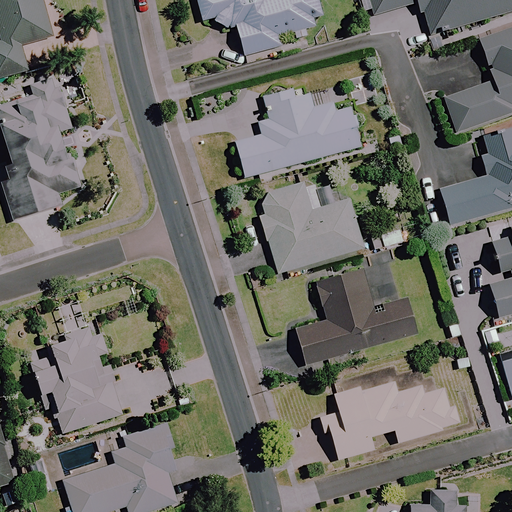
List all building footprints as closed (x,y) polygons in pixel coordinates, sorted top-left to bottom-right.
[(0,0),(0,78),(31,71),(24,44),(53,37),(43,0),(0,0)] [(281,49),(278,38),(292,34),(294,40),(307,36),(306,31),(314,29),(313,25),(311,19),(320,17),(314,0),(191,0),(198,23),(210,19),(211,21),(212,22),(213,24),(214,25),(215,26),(216,27),(218,28),(219,29),(221,30),(222,31),(224,31),(225,31),(227,32),(229,32),(230,32),(239,61),(281,49)] [(511,0),(365,0),(371,18),(411,6),(415,16),(419,15),(426,38),(449,31),(451,36),(469,31),(467,26),(511,12),(511,0)] [(510,108),(511,106),(511,27),(473,42),(488,83),(440,100),(452,134),(511,113),(510,108)] [(53,89),(51,79),(32,85),(35,95),(0,105),(0,119),(13,162),(4,165),(8,177),(0,179),(0,187),(11,223),(67,206),(63,193),(84,186),(74,155),(68,156),(59,127),(69,124),(58,87),(53,89)] [(313,108),(308,91),(266,103),(270,120),(254,124),(257,136),(229,143),(239,180),(362,147),(352,107),(331,113),(329,104),(313,108)] [(511,127),(494,133),(499,151),(476,158),(482,178),(434,192),(444,227),(511,207),(511,206),(510,201),(511,200),(511,127)] [(314,186),(300,190),(297,181),(264,192),(256,204),(262,215),(252,216),(251,232),(258,233),(271,277),(322,261),(366,248),(351,200),(322,209),(314,186)] [(492,240),(481,243),(493,285),(483,288),(492,319),(511,313),(511,228),(491,235),(492,240)] [(370,313),(358,270),(310,284),(322,323),(289,332),(299,367),(412,336),(403,304),(370,313)] [(36,396),(46,393),(59,436),(126,415),(98,325),(37,344),(41,357),(26,362),(36,396)] [(511,356),(494,363),(507,403),(511,401),(511,356)] [(330,463),(374,451),(370,437),(391,431),(395,444),(441,431),(440,427),(455,423),(450,408),(445,410),(438,388),(419,394),(416,385),(399,390),(396,382),(360,393),(357,385),(328,393),(334,414),(317,419),(330,463)] [(126,449),(108,454),(112,466),(104,469),(59,482),(67,511),(109,511),(123,508),(123,511),(148,511),(174,504),(164,470),(172,468),(159,425),(122,436),(126,449)] [(0,452),(0,447),(2,447),(0,440),(0,486),(9,484),(0,452)] [(463,511),(463,506),(458,506),(458,494),(428,494),(428,505),(403,505),(402,511),(463,511)]
